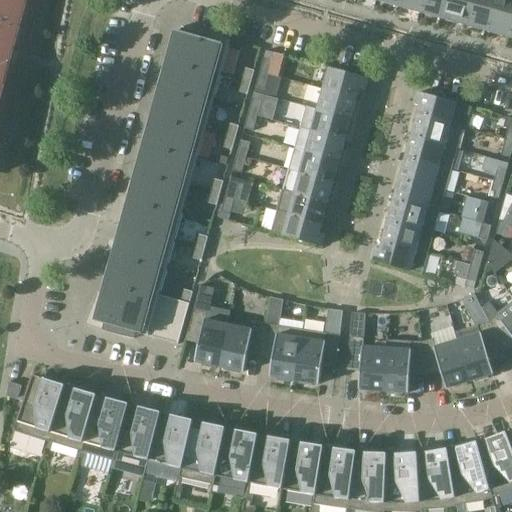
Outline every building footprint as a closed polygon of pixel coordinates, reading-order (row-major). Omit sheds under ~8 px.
[(0,0),(0,63),(4,65),(22,0),(0,0)] [(400,0),(398,6),(420,12),(423,0),(400,0)] [(423,0),(420,12),(442,18),(447,0),(423,0)] [(447,0),(442,18),(464,24),(470,0),(447,0)] [(470,0),(464,24),(486,31),(494,0),(470,0)] [(511,0),(494,0),(486,31),(508,37),(511,21),(511,0)] [(148,337),(160,296),(230,42),(177,27),(99,309),(95,308),(89,327),(101,331),(110,334),(115,336),(125,338),(134,340),(136,334),(148,337)] [(264,58),(260,73),(269,76),(273,61),(264,58)] [(245,69),(241,81),(251,84),(254,72),(245,69)] [(329,69),(323,91),(356,100),(359,90),(365,92),(368,80),(329,69)] [(269,76),(260,73),(256,88),(265,91),(269,76)] [(251,84),(241,81),(238,93),(247,96),(251,84)] [(323,91),(318,111),(317,112),(351,121),(356,100),(323,91)] [(420,107),(418,117),(451,126),(451,125),(457,105),(418,94),(414,106),(420,107)] [(252,100),(248,115),(258,117),(262,102),(252,100)] [(306,108),(300,130),(312,133),(312,132),(345,142),(351,121),(317,112),(318,111),(306,108)] [(258,117),(248,115),(244,130),(253,132),(258,117)] [(418,117),(412,138),(457,150),(463,129),(451,125),(451,126),(418,117)] [(229,125),(226,137),(235,139),(239,127),(229,125)] [(300,130),(294,150),(339,162),(345,142),(312,132),(312,133),(300,130)] [(235,139),(226,137),(223,149),(232,151),(235,139)] [(412,138),(406,159),(451,171),(457,150),(412,138)] [(241,141),(237,156),(246,159),(250,144),(241,141)] [(511,152),(511,143),(505,141),(501,156),(510,159),(511,152)] [(288,171),(300,174),(333,183),(339,162),(294,150),(288,171)] [(246,159),(237,156),(232,172),(242,174),(246,159)] [(228,167),(230,161),(219,158),(217,164),(228,167)] [(406,159),(400,179),(445,192),(451,171),(406,159)] [(498,168),(493,183),(503,186),(507,171),(498,168)] [(300,174),(295,194),(294,195),(327,204),(333,183),(300,174)] [(400,179),(394,200),(440,213),(445,192),(400,179)] [(214,180),(211,192),(220,195),(223,183),(214,180)] [(229,183),(225,198),(234,201),(239,186),(229,183)] [(503,186),(493,183),(489,198),(498,201),(503,186)] [(283,191),(277,212),(322,225),(327,204),(294,195),(295,194),(283,191)] [(220,195),(211,192),(207,204),(217,207),(220,195)] [(511,197),(506,195),(499,220),(511,226),(511,197)] [(234,201),(225,198),(221,213),(230,216),(234,201)] [(394,200),(389,221),(434,233),(440,213),(394,200)] [(482,224),(491,227),(495,212),(486,209),(482,224)] [(322,225),(277,212),(271,234),(321,248),(325,236),(319,234),(322,225)] [(511,241),(511,226),(499,220),(496,233),(511,241)] [(389,221),(383,242),(416,251),(416,252),(428,255),(434,233),(389,221)] [(475,222),(471,237),(478,239),(482,224),(476,222),(475,222)] [(491,227),(482,224),(478,239),(487,242),(491,227)] [(199,236),(195,248),(205,250),(208,238),(199,236)] [(416,251),(383,242),(380,251),(374,250),(371,262),(422,276),(428,255),(416,252),(416,251)] [(205,250),(195,248),(192,260),(201,262),(205,250)] [(474,251),(470,266),(480,269),(484,254),(474,251)] [(480,269),(470,266),(466,281),(475,284),(480,269)] [(180,302),(189,305),(193,293),(184,291),(180,302)] [(160,296),(148,337),(178,346),(189,305),(180,302),(160,296)] [(216,367),(220,368),(228,326),(205,321),(207,313),(194,310),(186,337),(200,340),(195,363),(202,364),(201,367),(216,370),(216,367)] [(430,310),(425,311),(419,313),(422,323),(433,320),(430,310)] [(497,316),(488,323),(501,348),(511,339),(511,315),(502,323),(497,316)] [(249,350),(261,353),(266,325),(253,323),(251,331),(228,326),(220,368),(223,369),(223,371),(237,374),(238,372),(244,373),(249,350)] [(454,334),(456,342),(457,342),(470,382),(473,381),(474,384),(488,379),(487,377),(494,375),(487,353),(501,348),(488,323),(454,334)] [(291,381),(294,382),(302,331),(266,325),(261,353),(274,355),(270,378),(276,379),(276,381),(290,384),(291,381)] [(302,331),(294,382),(298,382),(298,385),(312,387),(313,385),(319,386),(323,362),(336,364),(340,337),(302,331)] [(380,392),(384,392),(387,350),(386,350),(363,348),(364,340),(350,339),(347,366),(361,367),(359,391),(365,391),(365,394),(380,395),(380,392)] [(432,340),(422,344),(425,371),(439,367),(446,390),(452,388),(453,390),(467,386),(466,384),(470,382),(457,342),(456,342),(435,349),(432,340)] [(387,350),(384,392),(388,393),(388,395),(402,396),(402,394),(409,394),(410,371),(425,371),(422,344),(386,341),(386,350),(387,350)] [(13,432),(47,442),(62,395),(61,395),(63,386),(32,376),(13,432)] [(22,387),(9,383),(7,396),(17,400),(22,387)] [(47,442),(80,452),(94,405),(93,404),(95,396),(76,390),(63,386),(61,395),(62,395),(47,442)] [(113,462),(116,453),(115,453),(126,414),(125,413),(128,405),(107,399),(95,396),(93,404),(94,405),(80,452),(113,462)] [(136,458),(148,461),(158,422),(160,413),(139,408),(128,405),(125,413),(126,414),(115,453),(116,453),(136,458)] [(148,461),(180,470),(181,470),(191,430),(190,430),(192,421),(181,419),(160,413),(158,422),(148,461)] [(213,486),(215,477),(214,477),(224,438),(223,437),(225,429),(203,424),(192,421),(190,430),(191,430),(181,470),(180,470),(178,478),(213,486)] [(215,477),(248,484),(256,444),(255,444),(257,435),(236,431),(225,429),(223,437),(224,438),(214,477),(215,477)] [(485,441),(476,444),(478,452),(479,452),(491,499),(492,499),(500,496),(511,492),(511,450),(509,442),(508,442),(505,434),(489,440),(485,441)] [(248,484),(281,491),(288,450),(287,450),(289,441),(268,438),(257,435),(255,444),(256,444),(248,484)] [(281,491),(314,496),(315,496),(321,456),(320,456),(322,447),(301,444),(289,441),(287,450),(288,450),(281,491)] [(455,449),(446,450),(447,459),(448,459),(456,507),(457,507),(492,499),(491,499),(479,452),(478,452),(476,444),(455,449)] [(348,510),(348,509),(347,509),(354,461),(353,461),(355,452),(334,449),(322,447),(320,456),(321,456),(315,496),(314,496),(312,505),(348,510)] [(425,454),(416,454),(416,463),(417,463),(420,511),(421,511),(457,508),(457,507),(456,507),(448,459),(447,459),(446,450),(425,454)] [(347,509),(348,509),(373,511),(383,511),(386,464),(385,464),(385,455),(364,454),(355,452),(353,461),(354,461),(347,509)] [(395,455),(385,455),(385,464),(386,464),(383,511),(420,511),(421,511),(420,511),(417,463),(416,463),(416,454),(395,455)] [(156,485),(144,482),(141,496),(153,499),(156,485)]
